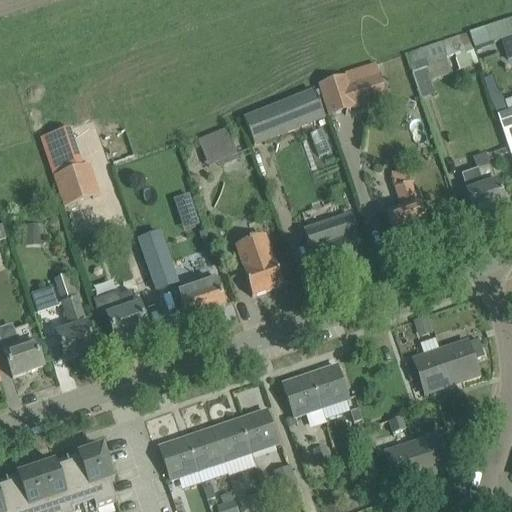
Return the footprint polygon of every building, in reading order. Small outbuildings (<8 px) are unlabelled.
[(511,22),(473,35),(472,32),(468,34),(472,46),(476,59),(496,53),(493,43),(500,41),(508,63),(511,61),(511,22)] [(468,34),(407,55),(415,78),(428,73),(432,83),(453,76),(448,62),(467,55),(465,49),(472,46),(468,34)] [(319,86),(329,117),(386,99),(379,78),(349,88),(345,77),(319,86)] [(292,102),(303,128),(325,119),(315,93),(292,102)] [(284,135),(274,109),(244,121),(254,147),(284,135)] [(511,110),(497,116),(511,158),(511,110)] [(228,130),(199,141),(205,158),(208,157),(221,152),(224,161),(238,156),(228,130)] [(478,171),(462,176),(468,194),(468,195),(475,218),(506,207),(498,184),(497,184),(487,155),(474,159),(478,171)] [(91,167),(54,180),(64,209),(100,197),(91,167)] [(397,189),(395,189),(403,212),(388,217),(397,244),(428,234),(419,206),(418,207),(410,184),(407,175),(394,180),(397,189)] [(320,251),(328,273),(363,261),(356,239),(358,239),(351,218),(304,233),(311,254),(320,251)] [(178,286),(160,234),(138,242),(157,294),(178,286)] [(283,288),(267,237),(236,248),(242,265),(241,265),(252,299),(283,288)] [(55,281),(63,305),(72,331),(57,336),(66,362),(96,352),(87,326),(86,326),(77,300),(70,276),(55,281)] [(199,283),(176,291),(179,299),(180,302),(186,321),(225,308),(223,302),(219,289),(215,278),(199,283)] [(39,315),(59,308),(53,289),(32,296),(39,315)] [(133,294),(120,299),(102,305),(116,346),(149,335),(140,308),(138,308),(133,294)] [(13,329),(0,333),(0,341),(5,355),(7,361),(13,380),(43,370),(41,362),(37,351),(35,345),(34,345),(28,327),(14,332),(13,329)] [(468,346),(468,345),(441,354),(451,385),(462,381),(462,383),(479,378),(477,372),(488,368),(479,342),(468,346)] [(414,363),(425,396),(442,391),(441,388),(451,385),(441,354),(414,363)] [(318,375),(319,378),(310,380),(321,411),(348,402),(337,369),(318,375)] [(302,380),(283,387),(294,420),(321,411),(310,380),(303,383),(302,380)] [(354,425),(362,423),(358,412),(351,414),(354,425)] [(247,420),(248,423),(241,425),(251,456),(278,447),(267,414),(247,420)] [(393,435),(407,431),(403,419),(390,423),(393,435)] [(233,428),(232,425),(213,432),(224,465),(251,456),(241,425),(233,428)] [(194,438),(195,441),(188,443),(198,474),(224,465),(213,432),(194,438)] [(451,471),(440,437),(412,447),(422,478),(434,474),(434,476),(451,471)] [(180,446),(179,444),(160,450),(171,483),(198,474),(188,443),(180,446)] [(386,456),(397,489),(414,483),(413,481),(422,478),(412,447),(386,456)] [(329,462),(326,453),(314,457),(317,466),(329,462)] [(0,511),(74,511),(94,506),(96,511),(116,505),(109,484),(115,482),(106,455),(98,457),(99,459),(82,464),(81,465),(81,463),(57,472),(57,473),(21,485),(20,484),(0,490),(0,511)] [(294,477),(277,483),(280,492),(297,486),(294,477)] [(262,494),(252,498),(256,511),(258,511),(267,509),(262,494)]
